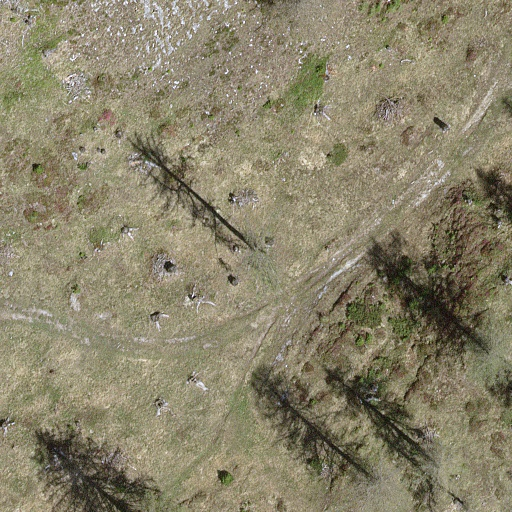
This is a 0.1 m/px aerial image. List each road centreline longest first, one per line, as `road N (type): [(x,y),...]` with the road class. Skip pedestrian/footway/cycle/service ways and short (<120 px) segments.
road 1 (track): [(511,62),(411,199),(237,347),(0,332)]
road 2 (track): [(237,347),(169,483),(127,511)]
